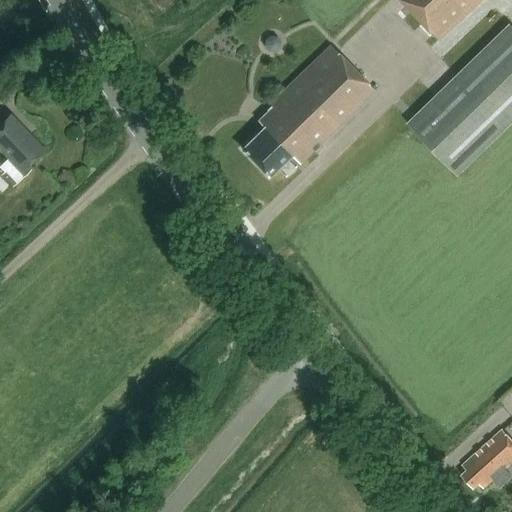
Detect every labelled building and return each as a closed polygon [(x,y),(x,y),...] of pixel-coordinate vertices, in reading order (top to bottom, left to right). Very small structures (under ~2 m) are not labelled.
[(403,0),(439,38),(479,0),(403,0)] [(410,124),(457,174),(511,120),(511,26),(410,124)] [(281,48),(282,43),(281,39),(277,36),(272,36),(268,39),(267,43),(268,48),(272,51),(277,51),(281,48)] [(268,110),(258,121),(264,127),(242,149),(268,176),(291,154),(300,164),(376,91),(331,45),(269,105),(271,107),(268,110)] [(0,123),(0,148),(8,157),(0,164),(0,171),(13,186),(30,170),(26,166),(44,149),(11,114),(0,123)] [(511,439),(503,430),(493,439),(463,466),(468,471),(462,475),(474,488),(479,483),(484,488),(495,478),(501,486),(511,475),(506,469),(511,462),(511,439)]
